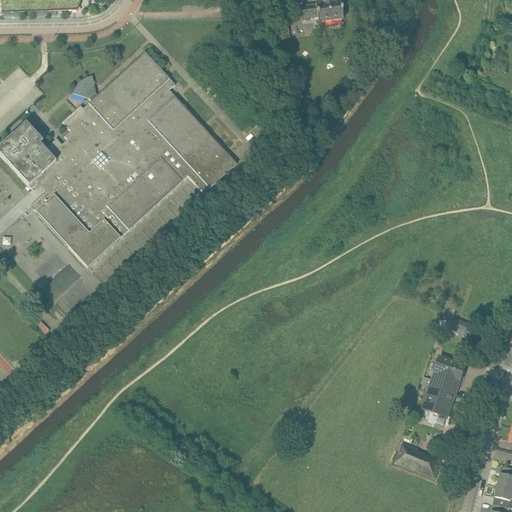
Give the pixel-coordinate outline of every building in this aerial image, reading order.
[(80,0),(0,0),(1,14),(77,11),(80,0)] [(344,13),(342,11),(340,1),(334,2),(334,1),(322,3),(322,4),(300,7),(301,19),(317,17),(318,23),(343,20),(343,19),(345,16),(344,13)] [(273,24),(267,25),(270,43),(276,42),(290,40),(288,25),(284,26),(283,23),(273,24)] [(249,33),(243,26),(237,30),(243,38),(249,33)] [(175,86),(145,53),(98,96),(96,94),(92,77),(91,77),(92,79),(86,81),(81,84),(77,89),(74,95),(73,94),(73,95),(89,100),(91,102),(83,110),(80,107),(62,123),(70,132),(64,138),(70,144),(64,149),(56,140),(47,148),(26,124),(0,147),(0,156),(31,191),(40,182),(48,191),(30,207),(87,270),(188,178),(203,195),(237,165),(169,91),(175,86)] [(474,326),(448,317),(443,330),(469,339),(474,326)] [(421,384),(429,387),(455,396),(460,381),(461,381),(466,366),(439,357),(431,380),(423,378),(421,384)] [(455,396),(429,387),(421,410),(447,419),(455,396)] [(8,437),(7,435),(0,442),(0,443),(1,445),(7,445),(10,442),(8,437)] [(419,449),(403,443),(395,465),(435,480),(442,459),(433,455),(433,456),(419,451),(419,449)] [(501,475),(498,486),(511,489),(511,469),(502,467),(500,475),(501,475)] [(511,496),(511,489),(498,486),(496,498),(495,498),(494,501),(500,502),(499,506),(511,509),(511,500),(511,496)]
